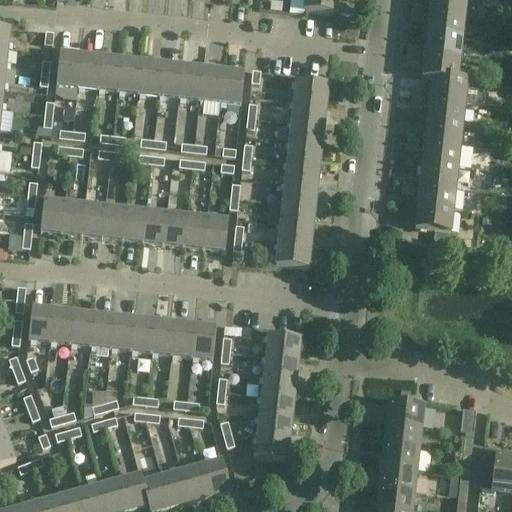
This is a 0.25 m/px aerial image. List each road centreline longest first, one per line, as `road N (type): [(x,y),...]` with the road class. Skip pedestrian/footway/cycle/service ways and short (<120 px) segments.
road 1 (residential): [(371,62),(0,8)]
road 2 (residential): [(347,314),(0,271)]
road 3 (residential): [(371,62),(347,314)]
road 4 (residential): [(511,416),(451,380),(340,373)]
road 5 (residential): [(340,373),(336,434),(321,474),(282,511)]
